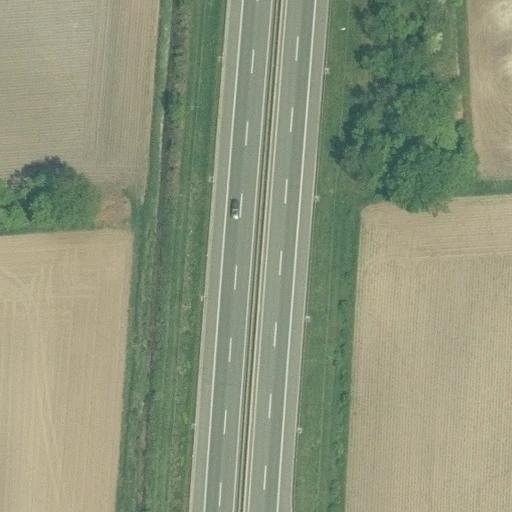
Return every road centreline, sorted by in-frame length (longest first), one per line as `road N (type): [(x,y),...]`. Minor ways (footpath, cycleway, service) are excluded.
road 1 (motorway): [(263,0),(222,511)]
road 2 (motorway): [(265,511),(305,0)]
